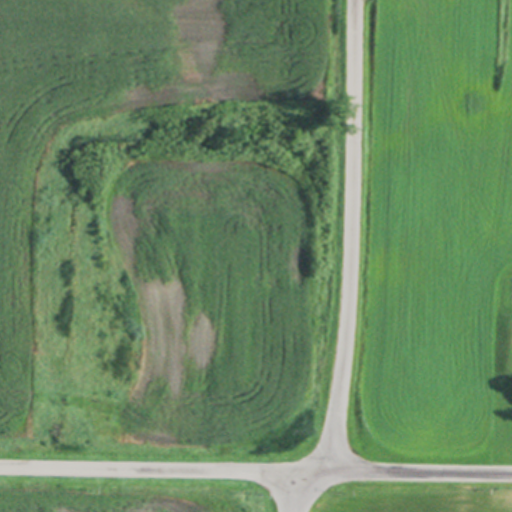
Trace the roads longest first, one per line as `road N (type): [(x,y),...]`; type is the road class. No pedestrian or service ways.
road 1 (residential): [(287,511),(327,443),(339,361),(348,266),(349,0)]
road 2 (residential): [(511,477),(0,470)]
